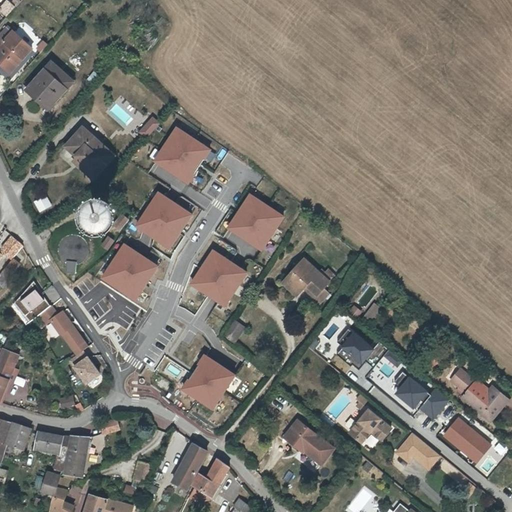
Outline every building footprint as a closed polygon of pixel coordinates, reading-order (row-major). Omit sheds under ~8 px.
[(33,50),(10,30),(0,42),(0,65),(12,76),(33,50)] [(73,81),(51,63),(28,90),(50,108),(73,81)] [(93,84),(99,74),(92,70),(86,80),(93,84)] [(136,133),(145,140),(160,123),(152,116),(136,133)] [(211,148),(178,127),(155,161),(188,182),(211,148)] [(115,155),(82,128),(67,147),(82,160),(79,164),(95,178),(115,155)] [(193,214),(160,193),(138,227),(171,248),(193,214)] [(47,195),(35,202),(40,213),(53,205),(47,195)] [(285,216),(252,195),(229,230),(262,251),(285,216)] [(97,211),(95,211),(93,211),(91,211),(89,212),(88,214),(87,216),(87,218),(87,220),(88,222),(89,224),(91,225),(93,225),(95,225),(97,225),(99,224),(101,222),(102,220),(102,218),(101,216),(101,214),(99,212),(97,211)] [(120,231),(129,219),(121,213),(112,224),(120,231)] [(100,246),(108,250),(114,240),(106,235),(100,246)] [(23,246),(13,237),(2,248),(12,258),(23,246)] [(157,265),(124,244),(102,278),(135,300),(157,265)] [(246,274),(213,253),(191,287),(224,308),(246,274)] [(67,260),(64,271),(74,273),(76,262),(67,260)] [(316,296),(329,284),(304,261),(285,281),(299,294),(302,291),(306,285),(310,290),(316,296)] [(299,294),(285,281),(281,286),(295,298),(299,294)] [(305,295),(310,290),(306,285),(302,291),(305,295)] [(348,311),(357,318),(362,312),(353,305),(348,311)] [(382,312),(376,308),(366,318),(372,323),(382,312)] [(62,311),(50,319),(75,354),(87,346),(62,311)] [(233,339),(243,327),(237,323),(228,335),(233,339)] [(338,343),(343,347),(338,353),(358,370),(363,363),(373,371),(384,357),(389,351),(379,343),(374,350),(348,330),(338,343)] [(313,338),(308,347),(314,350),(318,342),(313,338)] [(22,354),(4,347),(0,357),(0,359),(0,360),(0,361),(0,403),(2,404),(12,378),(16,367),(22,354)] [(84,350),(71,359),(86,382),(100,373),(84,350)] [(403,362),(389,351),(384,357),(398,368),(403,362)] [(239,376),(206,354),(183,389),(216,410),(239,376)] [(20,369),(16,367),(12,378),(16,379),(20,369)] [(478,383),(461,370),(453,380),(461,387),(458,390),(465,396),(464,398),(491,420),(505,404),(510,409),(511,406),(511,398),(509,403),(507,401),(508,400),(499,393),(495,398),(478,383)] [(431,395),(403,373),(396,382),(402,386),(395,395),(418,412),(420,410),(431,395)] [(491,391),(479,381),(478,383),(495,398),(499,393),(493,388),(491,391)] [(435,390),(431,395),(420,410),(433,420),(449,400),(435,390)] [(278,393),(271,403),(287,415),(295,405),(278,393)] [(61,409),(74,405),(71,395),(58,398),(61,409)] [(389,431),(368,414),(348,436),(360,445),(369,435),(380,443),(389,431)] [(4,454),(7,445),(4,444),(11,423),(0,419),(0,461),(2,462),(4,454)] [(492,445),(459,419),(445,438),(478,463),(492,445)] [(117,420),(101,425),(104,435),(120,430),(117,420)] [(330,451),(295,422),(283,436),(317,465),(330,451)] [(20,458),(29,429),(15,425),(8,446),(7,445),(4,454),(20,458)] [(60,438),(39,433),(35,450),(58,456),(56,461),(67,464),(71,437),(65,438),(60,438)] [(413,434),(401,448),(397,454),(408,463),(412,457),(428,470),(439,457),(413,434)] [(88,439),(71,437),(67,464),(65,475),(82,478),(88,439)] [(205,453),(191,446),(172,483),(187,490),(205,453)] [(229,468),(216,461),(206,480),(199,476),(193,487),(212,497),(213,497),(229,468)] [(150,476),(152,467),(137,463),(132,482),(138,484),(137,489),(146,491),(150,476)] [(10,471),(1,468),(0,469),(0,484),(5,486),(10,471)] [(57,490),(60,479),(46,475),(44,479),(36,477),(34,484),(43,487),(41,493),(55,497),(57,490)] [(158,478),(150,476),(146,491),(145,496),(153,498),(158,478)] [(132,495),(135,488),(126,484),(123,491),(132,495)] [(187,498),(199,502),(202,492),(191,488),(187,498)] [(66,492),(57,490),(55,497),(53,503),(50,511),(70,511),(72,507),(63,504),(66,492)] [(130,511),(132,506),(89,494),(88,501),(106,506),(104,511),(130,511)] [(250,511),(251,510),(239,499),(232,507),(237,511),(250,511)] [(104,511),(106,506),(88,501),(84,511),(104,511)]
